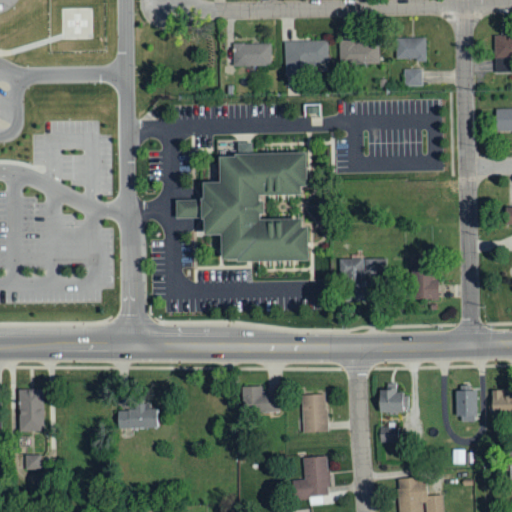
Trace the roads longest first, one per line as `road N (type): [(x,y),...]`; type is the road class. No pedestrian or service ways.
road 1 (tertiary): [(511,345),(0,350)]
road 2 (residential): [(472,346),(463,0)]
road 3 (residential): [(511,4),(221,12),(168,1)]
road 4 (residential): [(366,511),(358,349)]
